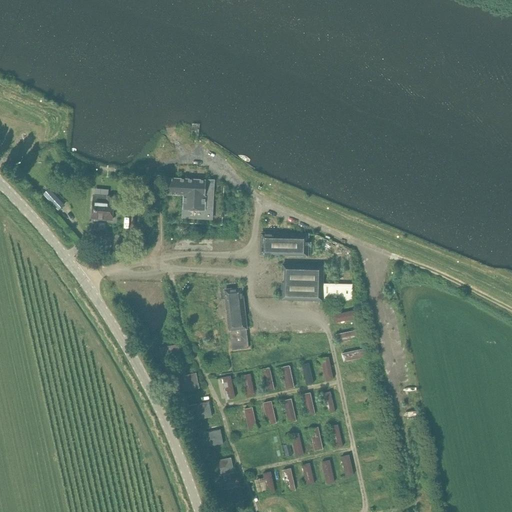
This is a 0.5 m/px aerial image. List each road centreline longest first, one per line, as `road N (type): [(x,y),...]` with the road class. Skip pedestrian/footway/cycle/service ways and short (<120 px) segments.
road 1 (unclassified): [(176,152),(202,156),(279,213),(511,310)]
road 2 (unclassified): [(199,511),(138,368),(84,283)]
road 3 (unclassified): [(84,283),(148,258),(159,238),(157,181),(176,152)]
road 4 (unclassified): [(84,283),(0,184)]
road 5 (unknown): [(337,375),(217,402)]
